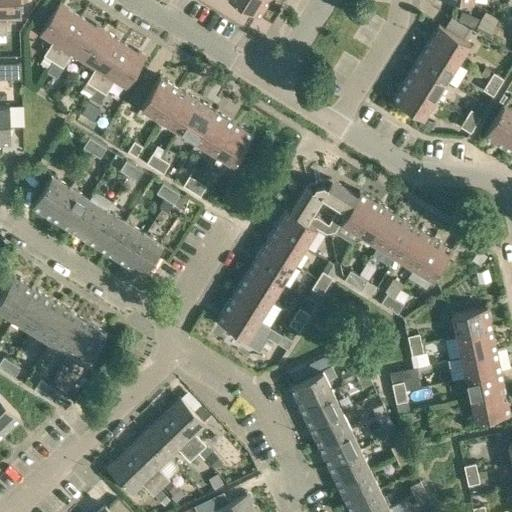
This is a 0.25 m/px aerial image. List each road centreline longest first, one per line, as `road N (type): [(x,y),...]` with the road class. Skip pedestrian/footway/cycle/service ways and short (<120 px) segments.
road 1 (residential): [(14,511),(161,365),(171,334)]
road 2 (residential): [(306,511),(251,387),(171,334)]
road 3 (residential): [(171,334),(0,220)]
road 4 (residential): [(335,123),(417,172),(492,179),(511,202)]
road 5 (residential): [(132,0),(271,84)]
road 6 (residential): [(335,123),(396,23),(399,0)]
road 7 (residential): [(171,334),(172,310),(226,223)]
